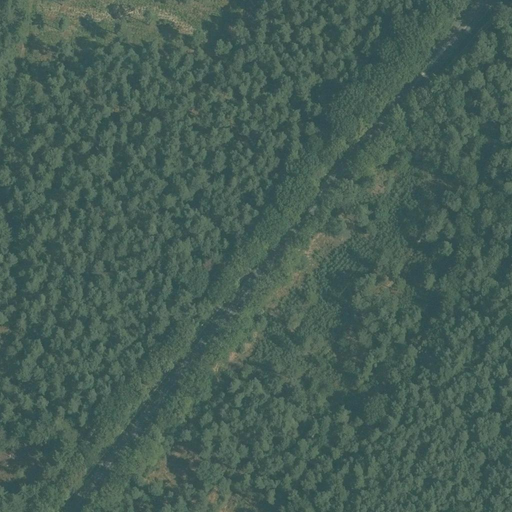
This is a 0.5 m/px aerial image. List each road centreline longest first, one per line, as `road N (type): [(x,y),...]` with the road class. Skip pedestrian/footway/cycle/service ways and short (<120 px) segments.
road 1 (secondary): [(76,511),(399,101)]
road 2 (track): [(511,186),(445,189),(169,511)]
road 3 (unknown): [(511,239),(278,511)]
road 4 (secondary): [(399,101),(491,0)]
road 5 (secondary): [(475,0),(399,101)]
